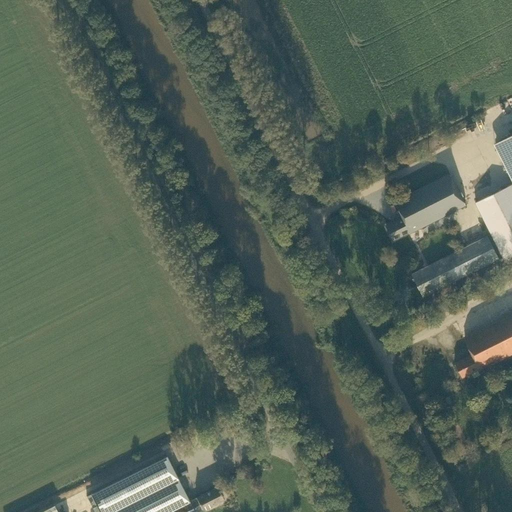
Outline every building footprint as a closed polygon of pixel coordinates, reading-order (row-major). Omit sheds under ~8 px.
[(489,120),(500,115),(496,106),(485,112),(489,120)] [(511,255),(511,135),(493,145),(511,181),(511,183),(474,203),(503,261),(511,255)] [(408,234),(466,205),(450,174),(396,201),(404,218),(386,227),(393,240),(408,233),(408,234)] [(148,194),(151,201),(157,198),(154,192),(148,194)] [(423,297),(499,259),(488,236),(412,274),(423,297)] [(477,371),(511,353),(511,314),(465,338),(473,355),(455,364),(461,377),(477,370),(477,371)] [(166,455),(91,493),(100,511),(188,511),(193,510),(192,508),(189,502),(166,455)] [(195,498),(189,502),(192,508),(199,505),(201,510),(222,499),(217,488),(196,499),(195,498)] [(56,511),(52,503),(35,511),(56,511)]
